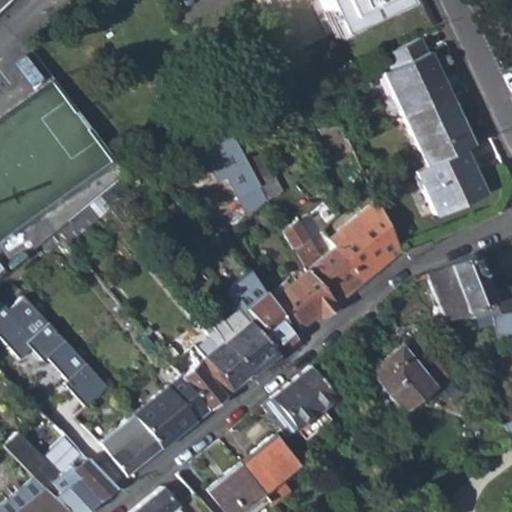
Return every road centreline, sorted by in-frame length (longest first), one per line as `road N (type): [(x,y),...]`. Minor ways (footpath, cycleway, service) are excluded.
road 1 (residential): [(511,219),(400,268),(104,511)]
road 2 (residential): [(456,0),(511,116)]
